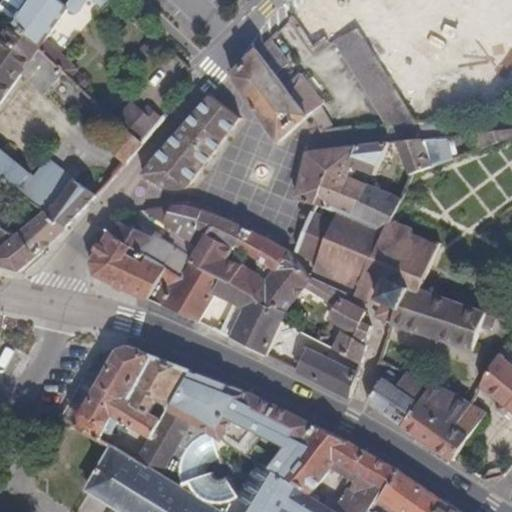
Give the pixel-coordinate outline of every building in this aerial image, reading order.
[(45,43),(69,8),(75,13),(80,12),(88,0),(94,0),(103,7),(108,0),(73,0),(69,6),(60,0),(29,0),(13,24),(43,45),(40,50),(56,65),(62,58),(51,48),(45,43)] [(509,46),(511,43),(511,0),(494,0),(482,9),(509,46)] [(69,8),(45,43),(51,48),(75,13),(69,8)] [(371,22),(375,19),(367,8),(352,20),(358,28),(371,22)] [(316,16),(298,28),(310,47),(325,40),(330,37),(316,16)] [(0,105),(1,104),(25,73),(46,92),(64,72),(56,65),(40,50),(43,45),(13,24),(0,41),(0,105)] [(361,34),(358,28),(327,44),(358,90),(383,74),(378,64),(361,34)] [(361,34),(378,64),(386,59),(369,30),(361,34)] [(151,60),(164,45),(152,34),(139,48),(151,60)] [(314,54),(327,44),(325,40),(310,47),(314,54)] [(314,110),(318,106),(317,103),(299,79),(285,89),(274,76),(283,67),(263,44),(233,73),(231,80),(253,111),(274,140),(281,140),(306,117),(314,110)] [(413,127),(383,74),(358,90),(382,129),(413,127)] [(186,187),(239,121),(209,97),(175,135),(158,154),(141,175),(165,190),(167,190),(171,192),(175,192),(179,191),(182,189),(186,187)] [(126,163),(144,144),(121,125),(112,116),(100,105),(92,114),(118,137),(109,148),(126,163)] [(163,122),(151,113),(147,117),(136,109),(121,125),(144,144),(163,122)] [(330,132),(314,110),(306,117),(319,133),(330,132)] [(479,150),(511,136),(511,131),(510,129),(472,134),(479,150)] [(430,169),(418,140),(394,144),(406,173),(411,176),(430,169)] [(406,173),(394,144),(379,145),(383,153),(394,173),(406,173)] [(372,178),(383,153),(379,145),(353,148),(349,170),(372,178)] [(0,171),(28,195),(46,210),(49,212),(66,227),(97,196),(75,180),(48,159),(33,180),(27,175),(29,173),(0,148),(0,171)] [(349,170),(353,148),(331,151),(327,171),(347,179),(349,170)] [(390,222),(411,179),(411,176),(406,173),(394,173),(387,196),(347,179),(327,171),(331,151),(330,151),(305,154),(295,198),(313,206),(333,215),(383,237),(390,222)] [(197,231),(204,213),(200,212),(186,208),(183,208),(170,209),(166,219),(197,231)] [(0,264),(22,273),(66,227),(49,212),(46,210),(19,234),(0,223),(0,264)] [(291,252),(241,229),(204,213),(197,231),(209,235),(192,265),(222,280),(254,297),(267,282),(226,261),(233,250),(275,271),(291,252)] [(419,294),(438,246),(434,245),(433,247),(409,236),(411,232),(390,222),(383,237),(333,215),(330,221),(310,213),(297,247),(294,252),(296,253),(301,257),(315,262),(312,271),(328,279),(355,292),(354,296),(378,308),(374,319),(390,326),(402,331),(415,292),(419,294)] [(163,267),(173,249),(156,240),(155,242),(117,227),(93,266),(94,276),(149,303),(167,269),(163,267)] [(192,265),(209,235),(197,231),(185,254),(173,249),(163,267),(167,269),(185,278),(192,265)] [(286,313),(312,280),(309,280),(294,257),(292,255),(291,252),(275,271),(267,282),(254,297),(286,313)] [(213,297),(222,280),(192,265),(185,278),(167,269),(149,303),(198,326),(213,297)] [(280,326),(286,313),(254,297),(222,280),(213,297),(243,311),(229,341),(265,359),(280,326)] [(489,331),(493,319),(487,317),(486,314),(419,294),(415,292),(402,331),(473,352),(482,329),(489,331)] [(360,366),(370,328),(361,325),(364,319),(364,314),(341,302),(345,296),(342,294),(327,321),(345,330),(332,352),(360,366)] [(300,337),(307,323),(286,313),(280,326),(300,337)] [(152,416),(160,403),(171,410),(194,372),(178,366),(134,349),(119,352),(100,386),(78,425),(77,427),(101,443),(116,419),(152,441),(138,463),(162,478),(193,427),(169,413),(163,422),(152,416)] [(357,376),(306,351),(295,373),(348,399),(354,389),(357,376)] [(511,367),(500,357),(479,387),(481,389),(511,414),(511,413),(511,367)] [(240,415),(250,395),(194,372),(171,410),(169,413),(193,427),(195,424),(206,405),(240,415)] [(402,426),(420,402),(422,404),(426,403),(435,391),(400,373),(393,384),(383,378),(381,382),(367,401),(402,426)] [(78,425),(100,386),(87,378),(64,417),(78,425)] [(437,451),(471,403),(455,394),(437,388),(435,391),(426,403),(422,404),(420,402),(402,426),(437,451)] [(317,426),(250,395),(240,415),(225,443),(241,453),(257,424),(302,446),(317,426)] [(469,434),(484,412),(471,403),(437,451),(453,462),(470,437),(469,434)] [(301,511),(310,502),(312,500),(278,477),(241,453),(225,443),(195,424),(193,427),(162,478),(138,463),(113,447),(112,449),(88,491),(121,511),(301,511)] [(338,464),(352,445),(317,426),(302,446),(295,455),(328,477),(338,464)] [(342,511),(379,511),(376,510),(402,475),(352,445),(338,464),(366,480),(342,511)] [(312,500),(321,487),(328,477),(295,455),(278,477),(312,500)] [(61,466),(48,488),(71,502),(85,480),(61,466)] [(403,511),(442,511),(448,505),(402,475),(376,510),(379,511),(396,511),(399,509),(403,511)] [(325,511),(310,502),(301,511),(325,511)]
